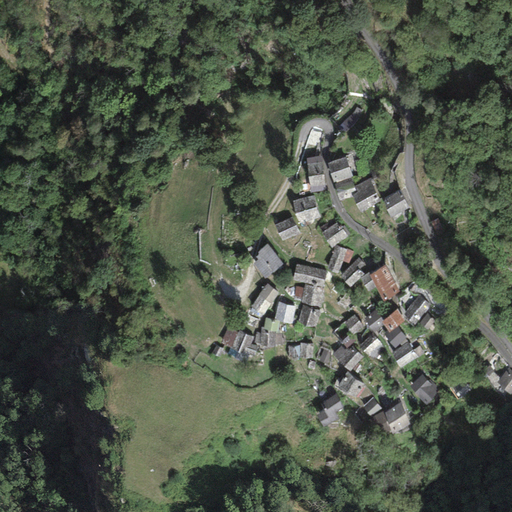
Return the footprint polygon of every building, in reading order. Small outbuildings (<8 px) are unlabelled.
[(327,190),(322,156),(307,158),(312,192),(327,190)] [(346,158),(328,163),(334,182),(352,177),(346,158)] [(335,185),(340,200),(352,198),(351,193),(356,191),(352,180),(335,185)] [(352,196),(361,213),(382,202),(370,180),(357,187),(359,192),(352,196)] [(399,191),(382,200),(391,217),(408,208),(399,191)] [(317,208),(314,196),(294,201),(297,213),(317,208)] [(317,208),(297,213),(299,223),(320,217),(317,208)] [(292,217),(275,225),(282,240),(299,233),(292,217)] [(437,220),(432,222),(435,230),(441,228),(437,220)] [(348,236),(337,222),(321,233),(332,247),(348,236)] [(263,276),(264,278),(283,264),(267,244),(258,252),(259,254),(256,257),(258,260),(254,264),(262,278),(263,276)] [(338,274),(340,270),(343,261),(347,250),(335,245),(326,269),(338,274)] [(349,264),(354,252),(347,250),(343,261),(349,264)] [(359,270),(366,265),(359,258),(353,264),(359,270)] [(326,271),(297,264),(293,280),(323,287),(326,271)] [(359,270),(353,264),(340,277),(350,287),(363,274),(359,270)] [(384,301),(400,292),(385,266),(370,275),(369,275),(376,287),(384,301)] [(361,278),(368,292),(376,287),(369,275),(370,275),(369,272),(361,278)] [(271,303),(279,294),(267,284),(259,295),(251,307),(263,316),(271,303)] [(325,288),(305,285),(304,289),(302,297),(301,303),(321,307),(325,288)] [(304,289),(296,287),(296,296),(302,297),(304,289)] [(402,316),(414,326),(431,304),(419,295),(402,316)] [(292,323),(296,306),(280,302),(275,320),(280,321),(292,323)] [(320,311),(303,306),(298,321),(315,327),(320,311)] [(384,321),(383,322),(384,324),(389,333),(404,321),(397,309),(384,321)] [(370,326),(381,317),(376,310),(364,319),(370,326)] [(435,320),(427,314),(419,323),(427,329),(435,320)] [(354,315),(344,324),(353,334),(363,326),(354,315)] [(370,326),(375,332),(384,324),(383,322),(384,321),(381,317),(370,326)] [(278,334),(280,321),(275,320),(266,318),(264,328),(264,331),(276,331),(276,334),(278,334)] [(407,339),(398,327),(386,337),(395,348),(407,339)] [(276,334),(276,331),(264,331),(264,328),(262,328),(261,346),(275,346),(275,344),(276,334)] [(227,329),(220,344),(231,349),(238,334),(227,329)] [(346,330),(337,337),(346,348),(355,341),(346,330)] [(254,356),(258,347),(251,344),(254,338),(240,331),(238,334),(231,349),(247,356),(248,354),(254,356)] [(381,343),(373,334),(360,345),(368,354),(381,343)] [(313,344),(301,343),(300,357),(313,358),(313,344)] [(414,351),(408,343),(391,354),(400,368),(418,357),(414,351)] [(300,345),(289,345),(289,359),(300,359),(300,345)] [(341,347),(333,355),(341,364),(349,355),(341,347)] [(418,357),(425,353),(420,347),(414,351),(418,357)] [(332,353),(324,349),(319,360),(327,364),(332,353)] [(363,357),(354,349),(349,355),(341,364),(350,372),(363,357)] [(511,392),(511,371),(508,368),(496,382),(511,394),(511,392)] [(356,379),(347,373),(336,387),(345,394),(356,379)] [(421,376),(410,387),(415,392),(426,381),(421,376)] [(354,401),(364,385),(356,379),(345,394),(354,401)] [(463,379),(450,388),(458,399),(471,390),(463,379)] [(426,381),(415,392),(426,404),(438,392),(437,391),(439,388),(431,380),(428,382),(426,381)] [(336,413),(344,409),(336,395),(321,403),(325,411),(316,416),(323,428),(339,419),(336,413)] [(371,417),(382,409),(373,399),(363,408),(371,417)] [(411,424),(401,403),(385,413),(391,430),(393,434),(411,424)] [(384,411),(373,418),(382,434),(391,430),(385,413),(384,411)]
